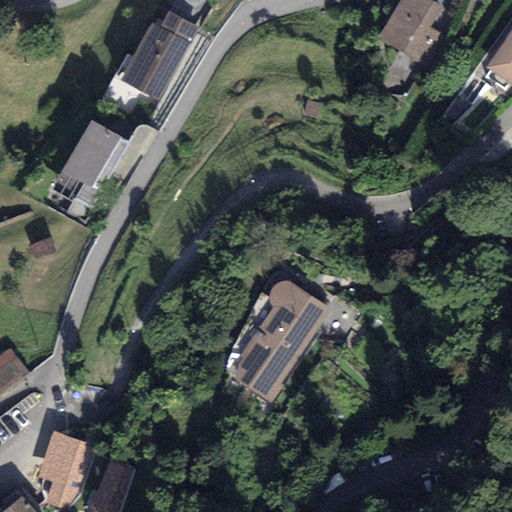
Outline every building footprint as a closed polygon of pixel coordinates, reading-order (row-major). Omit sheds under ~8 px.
[(441,7),(428,0),(399,0),(377,39),(422,65),(440,33),(430,27),(441,7)] [(199,28),(168,12),(159,28),(151,23),(120,80),(159,101),(199,28)] [(511,30),(486,70),(511,86),(511,30)] [(129,143),(90,121),(61,171),(83,184),(74,199),(91,209),(129,143)] [(230,375),(270,405),(331,309),(288,281),(283,280),(279,280),(275,283),(272,287),(269,292),(269,297),(270,303),(271,308),(256,329),(259,330),(239,356),(241,359),(230,375)] [(198,347),(187,347),(187,359),(199,358),(198,347)] [(0,401),(35,380),(18,353),(0,363),(0,401)] [(98,446),(52,431),(37,478),(52,482),(44,503),(65,511),(80,495),(98,446)] [(34,511),(21,496),(1,511),(34,511)]
